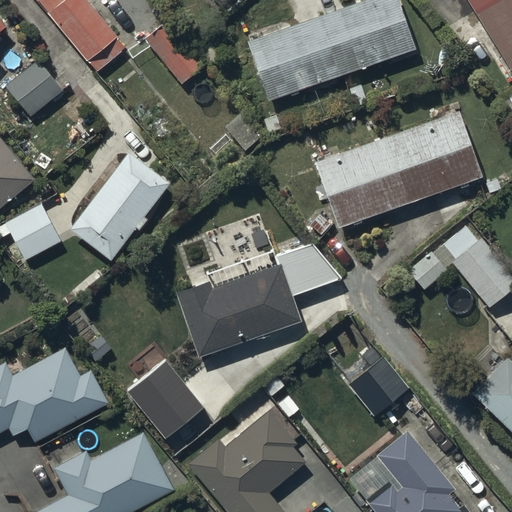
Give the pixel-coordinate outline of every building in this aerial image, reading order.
[(84,0),(36,0),(95,71),(124,48),(84,0)] [(396,0),(359,0),(245,41),(267,101),(414,48),(396,0)] [(511,0),(467,0),(509,69),(506,71),(510,78),(511,76),(511,0)] [(167,18),(143,38),(180,83),(204,63),(167,18)] [(281,104),(261,110),(268,133),(289,126),(281,104)] [(457,110),(313,161),(337,227),(481,176),(457,110)] [(0,205),(33,178),(0,137),(0,205)] [(169,181),(127,150),(69,229),(113,261),(144,219),(142,217),(169,181)] [(61,238),(41,202),(0,224),(0,236),(8,232),(23,259),(61,238)] [(190,286),(174,292),(196,356),(300,320),(291,295),(341,278),(311,241),(274,254),(260,213),(175,242),(190,286)] [(511,275),(481,237),(451,262),(488,307),(511,287),(511,275)] [(447,269),(430,249),(406,269),(423,289),(447,269)] [(369,365),(346,383),(373,417),(409,388),(382,355),(380,356),(370,343),(359,353),(369,365)] [(34,440),(106,401),(89,370),(79,375),(63,346),(11,374),(4,361),(0,363),(0,431),(7,428),(11,435),(27,426),(34,440)] [(511,361),(506,356),(471,392),(511,432),(511,450),(511,451),(511,361)] [(238,399),(211,365),(171,397),(199,431),(238,399)] [(218,437),(186,464),(226,511),(223,511),(283,511),(266,491),(305,460),(292,445),(296,442),(269,410),(225,446),(218,437)] [(387,479),(363,498),(374,511),(469,511),(462,503),(458,506),(447,492),(452,488),(406,430),(375,455),(400,485),(396,489),(387,479)] [(126,511),(172,488),(141,432),(90,459),(85,449),(52,467),(67,494),(34,511),(126,511)]
